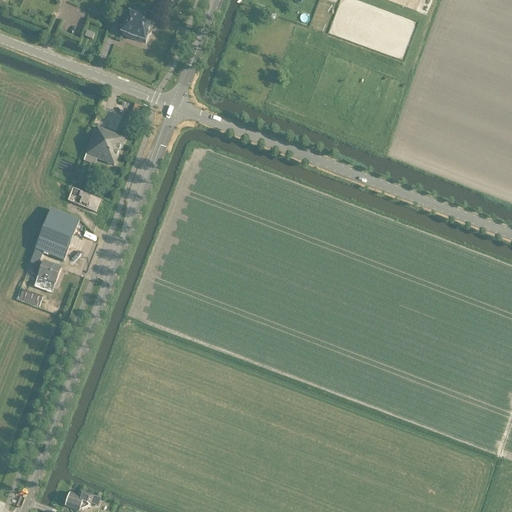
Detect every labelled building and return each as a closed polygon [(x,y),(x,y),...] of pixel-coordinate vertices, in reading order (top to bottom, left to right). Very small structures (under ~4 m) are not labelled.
[(154,22),(130,13),(122,34),(146,43),(154,22)] [(111,47),(116,34),(106,30),(101,43),(111,47)] [(93,40),(95,34),(87,31),(85,37),(93,40)] [(143,110),(134,107),(130,119),(139,122),(143,110)] [(115,166),(125,138),(97,127),(86,155),(115,166)] [(63,180),(53,176),(48,189),(57,193),(63,180)] [(96,213),(101,200),(74,188),(68,201),(96,213)] [(31,264),(35,265),(32,274),(39,276),(39,277),(56,284),(62,269),(44,262),(42,267),(39,266),(44,253),(65,261),(80,221),(51,210),(36,250),(31,264)] [(66,506),(80,511),(81,509),(82,509),(89,506),(89,505),(90,505),(91,503),(98,505),(101,499),(80,491),(78,496),(71,493),(66,506)]
